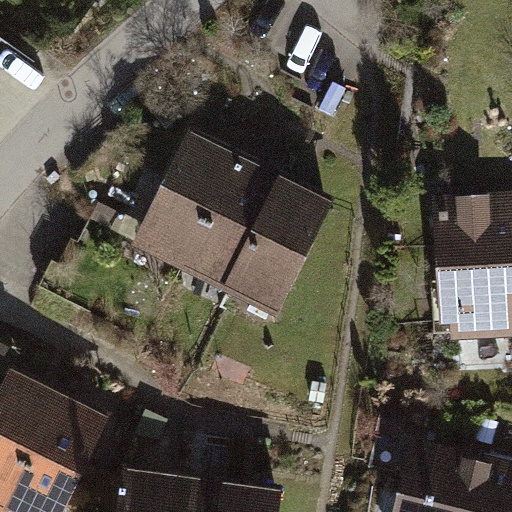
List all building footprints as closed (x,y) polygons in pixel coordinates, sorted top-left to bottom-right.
[(216,301),(274,180),(262,174),(274,150),(194,112),(124,257),(216,301)] [(216,301),(275,329),(333,208),(274,180),(216,301)] [(511,190),(427,193),(431,332),(448,331),(449,344),(511,341),(511,190)] [(0,511),(54,511),(100,416),(3,370),(0,375),(0,511)] [(399,413),(380,409),(376,432),(395,435),(399,413)] [(511,511),(511,465),(406,442),(390,511),(511,511)] [(208,511),(212,483),(111,470),(105,511),(208,511)] [(208,511),(274,511),(277,491),(212,483),(208,511)]
